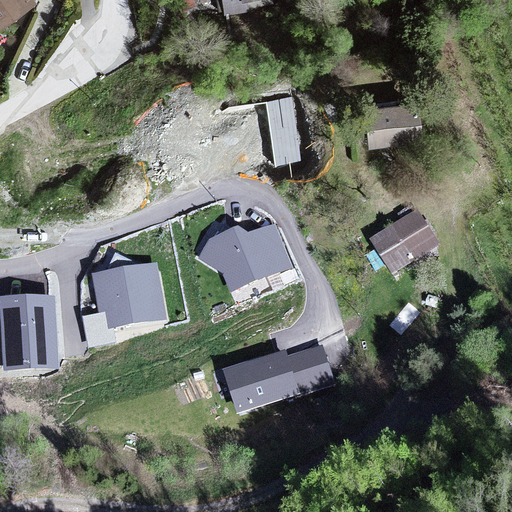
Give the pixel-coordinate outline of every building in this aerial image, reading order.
[(0,0),(0,32),(32,10),(25,0),(0,0)] [(268,0),(213,0),(219,23),(271,10),(268,0)] [(399,102),(343,111),(350,149),(409,141),(399,102)] [(205,237),(232,306),(304,277),(276,208),(205,237)] [(408,212),(364,244),(396,289),(440,256),(408,212)] [(161,266),(107,268),(108,305),(163,303),(161,266)] [(56,286),(13,303),(33,367),(84,348),(56,286)] [(225,366),(238,412),(339,385),(326,338),(225,366)]
